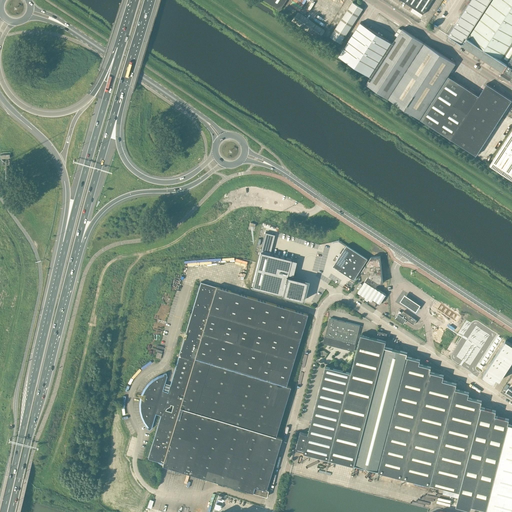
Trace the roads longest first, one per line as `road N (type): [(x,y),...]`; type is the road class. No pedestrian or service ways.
road 1 (track): [(325,202),(303,214),(244,201),(139,257),(124,280),(92,494),(87,504),(43,481)]
road 2 (unclassified): [(511,408),(333,297),(320,313),(269,504)]
road 3 (track): [(212,0),(511,197)]
road 4 (tertiary): [(497,315),(244,154)]
road 5 (motorway): [(66,241),(4,511)]
road 6 (motorway): [(11,511),(77,242)]
road 7 (tertiary): [(220,138),(61,24),(30,12)]
road 8 (motorway): [(120,47),(66,241)]
road 9 (motorway): [(77,242),(124,197),(191,187),(222,163)]
road 10 (motorway): [(0,95),(62,164),(66,241)]
road 11 (motorway): [(120,47),(89,98),(65,113),(26,108),(0,76)]
road 12 (tertiary): [(511,90),(372,0)]
road 13 (motorway): [(215,154),(184,178),(144,177),(120,150),(113,112)]
road 14 (motorway): [(77,242),(113,112)]
road 15 (track): [(0,491),(27,497),(102,429)]
